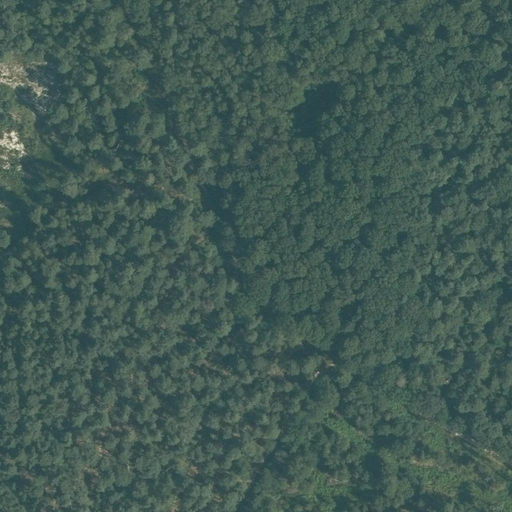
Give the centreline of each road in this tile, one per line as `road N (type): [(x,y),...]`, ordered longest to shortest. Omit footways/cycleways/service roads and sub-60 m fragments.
road 1 (track): [(325,350),(265,303),(120,0)]
road 2 (track): [(325,350),(511,464)]
road 3 (track): [(0,245),(177,122)]
road 4 (track): [(227,511),(325,350)]
